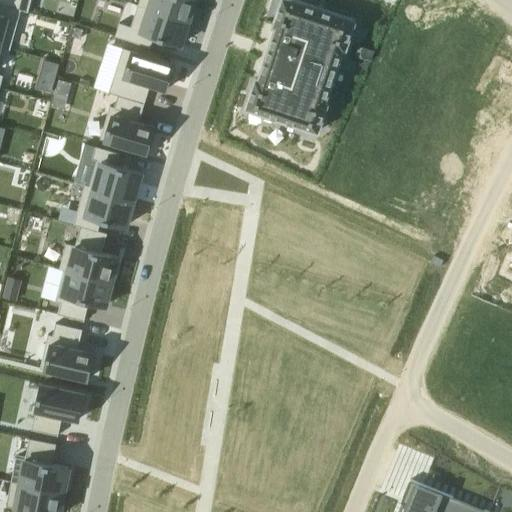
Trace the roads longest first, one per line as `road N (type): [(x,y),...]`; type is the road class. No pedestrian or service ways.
road 1 (residential): [(233,0),(147,254),(92,511)]
road 2 (residential): [(402,398),(511,159)]
road 3 (residential): [(402,398),(511,462)]
road 4 (residential): [(354,511),(402,398)]
